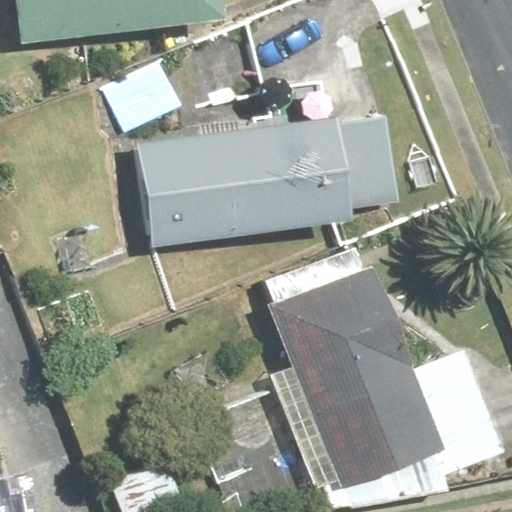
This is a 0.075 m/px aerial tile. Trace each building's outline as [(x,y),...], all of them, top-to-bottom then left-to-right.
[(7,0),(12,36),(224,13),(222,0),(7,0)] [(157,59),(95,86),(115,130),(176,103),(157,59)] [(349,90),(131,132),(152,241),(370,199),(349,90)] [(369,247),(258,289),(284,354),(262,362),(319,511),(325,511),(510,442),(465,326),(408,348),(369,247)] [(0,511),(42,511),(31,449),(0,454),(0,511)] [(167,511),(173,510),(153,456),(98,477),(110,511),(167,511)]
